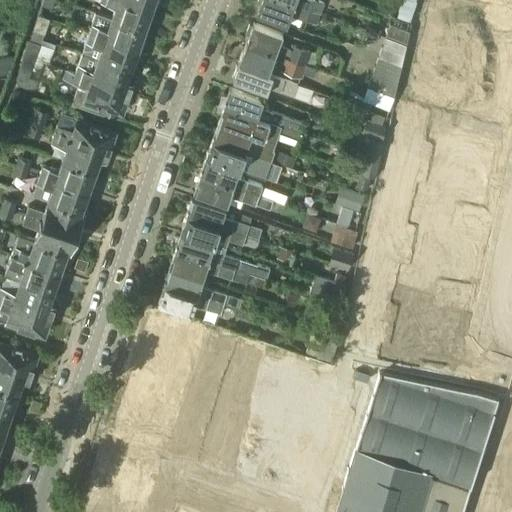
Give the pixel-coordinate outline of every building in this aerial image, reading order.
[(54,0),(42,0),(41,4),(52,8),(54,0)] [(150,16),(153,9),(127,0),(101,0),(101,1),(116,6),(112,17),(148,30),(152,17),(150,16)] [(127,0),(153,9),(155,0),(158,1),(158,0),(127,0)] [(287,0),(258,0),(260,3),(256,13),(287,24),(291,14),(317,23),(321,12),(287,0)] [(287,0),(321,12),(324,2),(318,0),(287,0)] [(413,0),(402,0),(397,16),(410,20),(416,1),(413,0)] [(427,0),(424,12),(432,14),(435,2),(427,0)] [(511,7),(493,3),(488,25),(511,30),(511,7)] [(143,42),(148,30),(112,17),(97,12),(90,32),(138,49),(141,41),(143,42)] [(424,12),(422,24),(429,25),(432,14),(424,12)] [(46,17),(38,14),(33,29),(44,33),(49,18),(46,17)] [(384,35),(406,44),(411,21),(392,14),(384,35)] [(252,24),(249,23),(247,31),(249,32),(246,41),(315,66),(319,53),(293,44),(291,50),(279,46),(284,32),(253,22),(252,24)] [(511,30),(488,25),(483,46),(511,53),(511,30)] [(138,56),(136,56),(138,49),(90,32),(87,41),(102,46),(98,58),(134,70),(138,56)] [(404,53),(406,44),(384,35),(381,45),(404,53)] [(29,40),(24,55),(36,59),(41,44),(29,40)] [(317,67),(315,66),(246,41),(239,62),(269,73),(274,60),(285,64),(283,70),(302,77),(303,73),(313,76),(317,67)] [(417,42),(415,54),(422,56),(425,44),(417,42)] [(377,54),(402,63),(404,53),(381,45),(377,54)] [(511,53),(483,46),(478,67),(511,75),(511,53)] [(130,91),(133,83),(130,82),(134,70),(98,58),(82,52),(75,72),(130,91)] [(377,54),(377,56),(374,64),(399,73),(401,65),(402,63),(377,54)] [(415,54),(412,66),(420,67),(422,56),(415,54)] [(29,76),(36,59),(24,55),(16,78),(19,85),(34,90),(38,79),(29,76)] [(0,73),(7,73),(13,56),(0,57),(0,73)] [(234,75),(233,78),(266,90),(268,85),(272,86),(271,87),(295,95),(299,84),(269,73),(239,62),(237,68),(234,67),(231,74),(234,75)] [(366,85),(394,95),(399,75),(399,73),(374,64),(373,66),(366,85)] [(511,75),(478,67),(473,88),(511,97),(511,96),(511,75)] [(130,91),(75,72),(72,82),(88,87),(83,99),(123,112),(129,95),(130,91)] [(408,84),(405,96),(413,98),(415,86),(408,84)] [(260,108),(263,99),(230,87),(227,95),(222,96),(219,104),(223,105),(284,126),(301,132),(304,124),(260,108)] [(473,88),(468,109),(507,118),(511,97),(473,88)] [(405,96),(402,108),(410,110),(413,98),(405,96)] [(217,109),(220,114),(218,122),(275,141),(278,135),(298,142),(301,132),(284,126),(223,105),(219,104),(217,109)] [(36,109),(30,124),(43,129),(48,113),(36,109)] [(468,109),(463,132),(469,133),(502,141),(507,118),(468,109)] [(57,124),(54,133),(109,151),(116,131),(77,118),(73,129),(57,124)] [(366,120),(362,130),(382,137),(386,127),(366,120)] [(275,141),(218,122),(212,138),(271,159),(274,150),(272,150),(275,141)] [(43,129),(30,124),(27,133),(39,138),(43,129)] [(444,127),(441,141),(450,143),(445,166),(489,177),(495,152),(466,145),(469,133),(463,132),(444,127)] [(66,147),(62,158),(98,170),(102,158),(106,159),(109,151),(54,133),(51,142),(66,147)] [(370,137),(366,155),(379,158),(383,140),(370,137)] [(271,159),(212,138),(206,157),(240,168),(242,161),(275,172),(279,162),(274,160),(271,159)] [(292,166),(296,156),(277,150),(274,160),(279,162),(291,166),(292,166)] [(375,177),(379,158),(366,155),(361,174),(375,177)] [(20,156),(16,164),(29,169),(32,161),(20,156)] [(206,157),(200,173),(260,194),(263,185),(237,176),(240,168),(206,157)] [(93,184),(98,170),(62,158),(58,169),(43,164),(40,173),(88,190),(91,183),(93,184)] [(29,169),(16,164),(14,172),(27,177),(29,169)] [(430,187),(427,201),(451,207),(454,194),(484,201),(489,177),(445,166),(439,189),(430,187)] [(52,187),(48,198),(84,210),(88,198),(86,197),(88,190),(40,173),(37,182),(52,187)] [(194,190),(227,202),(230,195),(270,209),(274,200),(259,195),(260,194),(200,173),(194,190)] [(367,189),(370,176),(359,174),(356,186),(367,189)] [(340,186),(335,202),(358,210),(363,194),(340,186)] [(252,217),(226,207),(191,196),(186,214),(246,233),(259,237),(262,228),(249,223),(252,217)] [(5,197),(2,205),(15,209),(18,202),(5,197)] [(85,211),(84,210),(48,198),(44,210),(29,204),(26,214),(78,231),(85,211)] [(15,209),(2,205),(0,210),(0,212),(12,217),(15,209)] [(353,209),(342,206),(337,221),(348,225),(353,209)] [(425,207),(422,221),(431,223),(426,245),(471,257),(476,232),(447,225),(450,213),(425,207)] [(304,220),(308,228),(316,231),(321,217),(307,212),(304,220)] [(34,239),(70,252),(71,252),(78,231),(26,214),(23,223),(38,228),(34,239)] [(246,233),(186,214),(180,231),(226,246),(228,238),(258,248),(262,238),(259,237),(246,233)] [(346,228),(342,243),(354,246),(358,230),(346,228)] [(180,231),(175,249),(235,268),(250,273),(266,278),(269,268),(224,253),(226,246),(180,231)] [(71,252),(70,252),(34,239),(30,250),(15,245),(12,255),(60,272),(63,264),(65,265),(69,252),(71,253),(71,252)] [(411,267),(408,281),(433,287),(436,274),(465,281),(471,257),(426,245),(421,269),(411,267)] [(294,250),(281,246),(277,257),(290,261),(294,250)] [(348,268),(353,252),(333,246),(328,262),(348,268)] [(250,273),(175,249),(169,265),(203,276),(206,269),(247,283),(250,273)] [(55,292),(59,280),(57,279),(60,272),(12,255),(5,274),(20,280),(55,292)] [(203,276),(169,265),(164,283),(224,303),(235,306),(239,308),(242,298),(201,284),(203,276)] [(337,272),(334,280),(343,283),(346,274),(337,272)] [(345,284),(315,275),(310,292),(340,302),(345,284)] [(50,305),(55,292),(20,280),(16,290),(1,285),(0,286),(0,295),(52,313),(54,307),(50,305)] [(224,303),(164,283),(158,301),(192,312),(194,304),(221,312),(224,303)] [(407,287),(404,301),(413,303),(408,326),(452,336),(458,312),(429,305),(432,293),(407,287)] [(52,313),(0,295),(0,304),(10,308),(5,321),(45,335),(52,313)] [(153,309),(145,331),(183,343),(190,322),(153,309)] [(393,347),(390,361),(414,367),(417,354),(447,361),(452,336),(408,326),(403,349),(393,347)] [(145,331),(139,352),(176,364),(183,343),(145,331)] [(316,355),(331,360),(337,341),(322,336),(316,355)] [(0,363),(31,375),(39,353),(0,339),(0,363)] [(236,349),(232,361),(240,363),(243,352),(236,349)] [(139,352),(132,372),(170,384),(176,364),(139,352)] [(232,361),(228,372),(236,375),(240,363),(232,361)] [(0,385),(20,393),(24,380),(29,382),(31,375),(0,363),(0,385)] [(132,372),(125,393),(163,405),(170,384),(132,372)] [(335,511),(461,511),(498,397),(382,372),(335,511)] [(16,406),(20,393),(0,385),(0,409),(10,413),(13,405),(16,406)] [(222,390),(219,402),(226,404),(230,393),(222,390)] [(125,393),(118,413),(156,426),(163,405),(125,393)] [(219,402),(215,413),(222,416),(226,404),(219,402)] [(0,432),(3,434),(5,434),(10,421),(8,420),(10,413),(0,409),(0,432)] [(118,413),(111,435),(149,447),(156,426),(118,413)] [(209,431),(205,443),(213,445),(216,434),(209,431)] [(109,442),(102,464),(139,476),(147,455),(109,442)] [(205,443),(201,454),(209,457),(213,445),(205,443)] [(102,464),(95,484),(133,497),(139,476),(102,464)] [(201,474),(197,485),(205,488),(209,476),(201,474)] [(209,476),(205,488),(213,490),(216,479),(209,476)] [(178,477),(174,489),(182,491),(185,480),(178,477)] [(229,483),(225,494),(232,497),(236,485),(229,483)] [(95,484),(88,505),(109,511),(127,511),(133,497),(95,484)] [(236,485),(232,497),(240,499),(244,488),(236,485)] [(174,489),(170,500),(178,503),(182,491),(174,489)] [(256,492),(252,503),(260,506),(264,494),(256,492)] [(264,494),(260,506),(267,508),(271,497),(264,494)] [(283,501),(279,511),(288,511),(291,503),(283,501)] [(291,503),(288,511),(296,511),(298,506),(291,503)]
